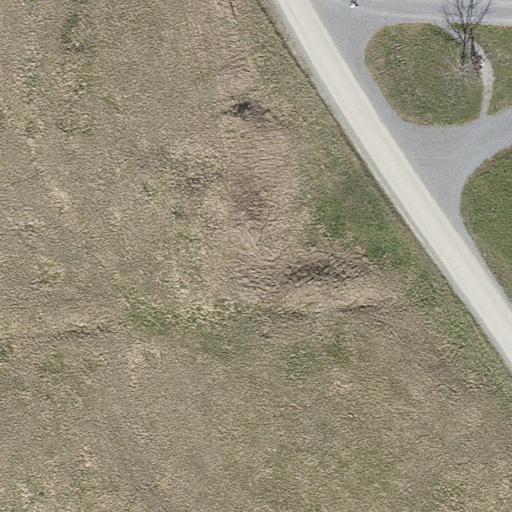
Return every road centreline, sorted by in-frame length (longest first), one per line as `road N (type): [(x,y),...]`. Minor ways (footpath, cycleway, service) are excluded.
road 1 (track): [(295,0),(511,335)]
road 2 (track): [(511,11),(351,0)]
